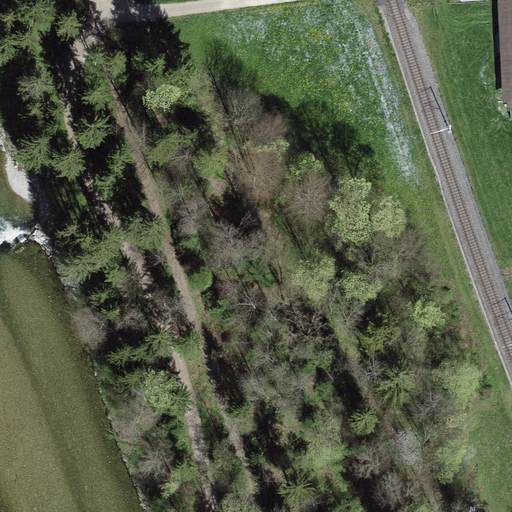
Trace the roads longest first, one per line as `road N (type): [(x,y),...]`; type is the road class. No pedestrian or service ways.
road 1 (track): [(79,0),(248,511)]
road 2 (track): [(90,24),(70,96),(83,160),(199,453),(212,511)]
road 3 (track): [(90,24),(258,0)]
